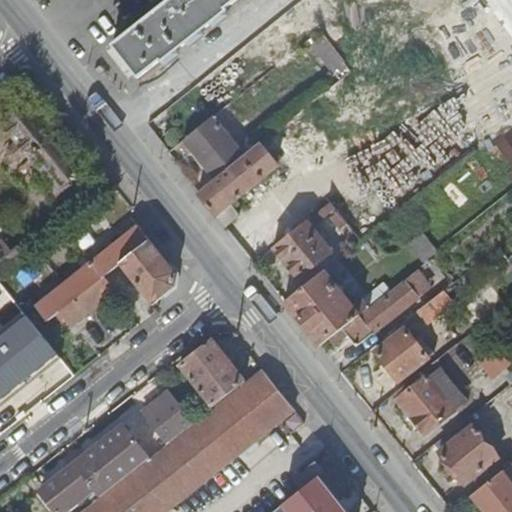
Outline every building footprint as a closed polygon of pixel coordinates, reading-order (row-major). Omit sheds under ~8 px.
[(238,0),(171,0),(113,47),(138,80),(161,62),(163,63),(227,13),(225,10),(238,0)] [(333,55),(325,43),(314,50),(321,62),(333,55)] [(333,55),(321,62),(335,86),(346,77),(333,55)] [(0,123),(0,124),(55,193),(83,172),(53,136),(60,130),(49,115),(41,121),(27,102),(0,123)] [(228,128),(241,117),(231,104),(217,115),(228,128)] [(242,161),(214,120),(184,143),(213,183),(242,161)] [(290,121),(266,141),(292,174),(316,155),(290,121)] [(257,148),(242,161),(213,183),(197,196),(225,230),(239,218),(230,207),(276,170),(257,148)] [(315,222),(342,258),(360,244),(337,215),(334,217),(326,207),(312,217),(315,222)] [(276,236),(281,243),(309,220),(304,214),(276,236)] [(309,227),(315,222),(312,217),(309,220),(281,243),(271,250),(297,281),(330,255),(309,227)] [(119,266),(152,307),(174,290),(176,275),(137,227),(36,307),(49,322),(61,312),(72,327),(110,296),(100,280),(119,266)] [(410,240),(420,262),(438,253),(428,231),(410,240)] [(0,274),(4,280),(22,265),(2,241),(0,242),(0,274)] [(360,317),(368,310),(362,302),(352,309),(323,273),(284,305),(319,349),(328,342),(360,317)] [(362,319),(360,317),(328,342),(334,348),(347,338),(356,349),(416,302),(404,286),(362,319)] [(447,290),(418,311),(428,324),(457,303),(447,290)] [(28,310),(0,330),(0,411),(67,362),(28,310)] [(393,339),(390,335),(382,341),(386,345),(374,354),(398,384),(427,360),(404,331),(393,339)] [(213,409),(244,384),(211,342),(179,366),(213,409)] [(495,379),(511,364),(511,361),(498,346),(480,362),(495,379)] [(166,511),(294,411),(263,373),(86,511),(166,511)] [(414,386),(411,383),(403,388),(407,392),(396,401),(424,437),(454,413),(425,378),(414,386)] [(511,403),(511,402),(511,389),(481,412),(507,448),(511,444),(511,403)] [(193,425),(180,410),(162,425),(174,440),(193,425)] [(463,486),(497,459),(472,427),(437,454),(463,486)] [(511,463),(501,473),(511,487),(511,463)] [(313,482),(318,478),(325,473),(316,464),(305,472),(313,482)] [(483,511),(511,511),(511,487),(501,473),(471,496),(483,511)] [(287,511),(344,511),(318,478),(313,482),(283,506),(287,511)]
